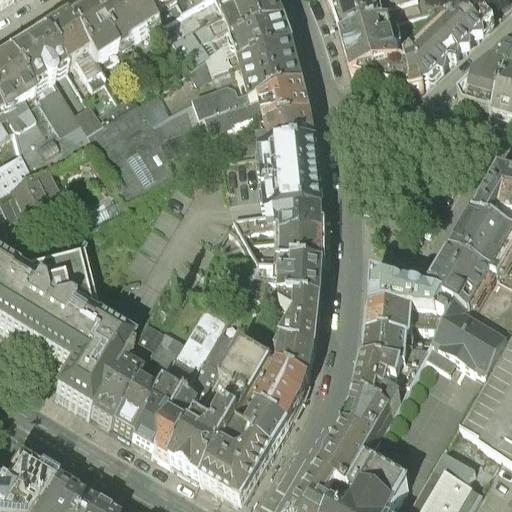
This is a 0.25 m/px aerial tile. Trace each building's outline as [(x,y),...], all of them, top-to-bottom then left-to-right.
[(0,0),(0,14),(22,0),(0,0)] [(106,0),(86,13),(116,60),(162,31),(155,21),(141,0),(106,0)] [(141,0),(155,21),(175,9),(176,9),(174,6),(169,0),(141,0)] [(222,0),(217,4),(215,5),(224,26),(273,3),(271,0),(222,0)] [(325,0),(334,21),(382,8),(376,0),(325,0)] [(411,0),(382,8),(334,21),(343,46),(388,33),(420,23),(416,9),(411,0)] [(511,0),(491,0),(489,3),(507,21),(511,15),(511,0)] [(285,31),(273,3),(224,26),(209,33),(194,41),(201,52),(229,39),(235,52),(285,31)] [(116,60),(86,13),(81,16),(72,22),(64,27),(87,64),(96,78),(118,64),(116,60)] [(413,60),(438,85),(495,32),(482,18),(478,21),(461,16),(460,15),(413,60)] [(87,64),(64,27),(58,31),(41,41),(64,78),(74,71),(87,64)] [(294,55),(285,31),(235,52),(233,53),(241,75),(294,55)] [(343,46),(353,85),(400,72),(396,58),(402,57),(398,41),(391,43),(388,33),(343,46)] [(40,42),(35,45),(30,48),(19,55),(6,63),(31,102),(33,106),(36,110),(54,139),(59,146),(70,140),(78,135),(77,132),(74,128),(56,98),(52,92),(53,91),(54,90),(54,89),(54,88),(57,88),(60,86),(65,83),(64,78),(41,41),(40,42)] [(201,52),(194,41),(175,53),(191,79),(210,66),(201,52)] [(188,81),(195,91),(211,80),(216,95),(219,104),(229,100),(237,103),(238,108),(248,104),(241,75),(233,53),(223,57),(210,66),(191,79),(188,81)] [(297,68),(294,55),(241,75),(248,104),(252,115),(261,112),(304,97),(297,68)] [(438,85),(413,60),(405,68),(407,74),(400,72),(353,85),(353,86),(410,102),(422,99),(438,85)] [(511,61),(508,60),(459,106),(464,117),(494,126),(507,86),(511,76),(511,61)] [(31,102),(6,63),(0,67),(0,123),(2,126),(33,106),(31,102)] [(87,64),(74,71),(90,98),(103,90),(96,78),(87,64)] [(511,76),(507,86),(494,126),(511,130),(511,76)] [(266,137),(311,126),(304,97),(261,112),(266,137)] [(252,115),(248,104),(238,108),(237,103),(229,100),(219,104),(193,113),(204,133),(207,132),(252,115)] [(155,103),(135,115),(159,154),(160,153),(204,133),(193,113),(169,125),(155,103)] [(167,169),(160,153),(159,154),(135,115),(128,104),(117,111),(94,125),(90,118),(83,123),(74,128),(77,132),(78,135),(80,134),(94,161),(89,164),(90,165),(107,190),(124,216),(175,189),(167,169)] [(33,106),(2,126),(12,142),(13,143),(19,167),(19,168),(31,192),(46,184),(90,165),(89,164),(94,161),(80,134),(78,135),(70,140),(59,146),(54,139),(36,110),(33,106)] [(252,115),(207,132),(210,144),(232,136),(234,145),(266,137),(261,112),(252,115)] [(311,126),(266,137),(269,151),(260,153),(261,165),(317,157),(311,126)] [(204,133),(160,153),(167,169),(189,159),(185,150),(210,144),(207,132),(204,133)] [(267,227),(276,226),(323,221),(322,210),(317,157),(261,165),(266,216),(267,227)] [(0,207),(9,203),(31,192),(19,168),(0,177),(0,207)] [(511,186),(500,183),(482,213),(474,226),(493,236),(500,224),(511,228),(511,186)] [(60,211),(46,184),(31,192),(9,203),(27,239),(65,220),(60,211)] [(27,239),(9,203),(0,207),(0,252),(27,239)] [(71,205),(60,211),(65,220),(78,247),(90,241),(71,205)] [(324,245),(323,221),(276,226),(276,231),(281,234),(283,248),(324,245)] [(277,248),(283,248),(281,234),(276,231),(276,226),(267,227),(234,230),(241,243),(249,242),(251,240),(276,237),(277,248)] [(497,290),(511,265),(511,245),(493,236),(474,226),(462,245),(451,264),(497,290)] [(324,245),(283,248),(283,266),(283,276),(323,277),(324,245)] [(511,298),(497,290),(451,264),(428,301),(444,311),(456,318),(467,324),(467,323),(469,324),(472,319),(508,341),(507,343),(511,345),(511,344),(511,298)] [(16,281),(13,285),(12,284),(13,283),(0,275),(0,337),(69,379),(54,404),(81,419),(89,424),(119,372),(127,360),(131,353),(124,349),(97,333),(96,332),(95,333),(94,333),(96,329),(97,328),(82,266),(80,265),(15,280),(16,281)] [(511,265),(497,290),(511,298),(511,265)] [(283,266),(254,266),(260,275),(283,276),(283,266)] [(247,298),(263,307),(265,304),(267,288),(282,290),(283,276),(260,275),(255,284),(247,298)] [(323,277),(283,276),(282,290),(281,309),(297,310),(321,311),(323,277)] [(418,299),(373,285),(370,318),(436,326),(444,311),(428,301),(428,302),(418,299)] [(281,318),(296,326),(297,310),(281,309),(281,318)] [(316,362),(321,311),(297,310),(296,326),(282,352),(316,362)] [(186,354),(166,389),(186,401),(186,400),(222,340),(231,325),(215,316),(211,313),(186,354)] [(436,326),(370,318),(368,347),(408,350),(408,351),(411,351),(412,333),(417,334),(417,337),(420,340),(420,341),(442,342),(447,333),(436,326)] [(427,369),(448,382),(454,371),(487,390),(507,355),(464,329),(467,324),(456,318),(447,333),(442,342),(428,366),(427,369)] [(127,360),(119,372),(140,384),(164,344),(144,331),(131,353),(127,360)] [(186,401),(172,424),(180,429),(192,436),(197,428),(220,388),(241,353),(222,340),(186,400),(186,401)] [(140,384),(133,396),(154,408),(166,389),(186,354),(166,342),(164,344),(140,384)] [(511,346),(507,355),(487,390),(459,437),(479,449),(478,451),(511,474),(511,346)] [(408,350),(368,347),(364,375),(421,379),(427,369),(428,366),(407,364),(408,351),(408,350)] [(280,377),(309,391),(316,362),(282,352),(277,360),(282,363),(277,376),(280,377)] [(272,369),(241,353),(220,388),(232,395),(234,398),(220,422),(221,422),(236,431),(247,412),(270,372),(272,369)] [(140,384),(119,372),(89,424),(109,436),(133,396),(140,384)] [(247,412),(256,418),(280,377),(277,376),(270,372),(247,412)] [(421,379),(364,375),(357,404),(393,426),(402,412),(387,403),(389,396),(391,397),(393,393),(410,398),(421,379)] [(256,418),(258,419),(289,437),(303,410),(309,391),(280,377),(256,418)] [(232,395),(220,388),(197,428),(215,438),(215,434),(221,422),(220,422),(234,398),(232,395)] [(166,389),(154,408),(130,448),(151,461),(172,424),(186,401),(166,389)] [(109,436),(130,448),(154,408),(133,396),(109,436)] [(354,511),(355,511),(345,506),(366,471),(393,426),(357,404),(356,405),(357,406),(355,411),(356,412),(353,418),(357,420),(345,440),(337,453),(332,454),(334,458),(331,462),(330,462),(325,470),(326,471),(318,484),(313,485),(314,491),(309,499),(304,500),(306,505),(301,511),(354,511)] [(247,437),(258,419),(256,418),(247,412),(236,431),(247,437)] [(273,462),(289,437),(258,419),(247,437),(250,438),(259,444),(255,451),(273,462)] [(197,428),(192,436),(171,473),(201,490),(222,456),(236,431),(221,422),(215,434),(215,438),(197,428)] [(171,473),(192,436),(180,429),(172,424),(151,461),(171,473)] [(247,437),(236,431),(222,456),(235,464),(250,438),(247,437)] [(222,456),(201,490),(237,511),(243,511),(273,462),(255,451),(249,461),(237,465),(235,464),(222,456)] [(477,511),(482,504),(467,495),(475,480),(445,461),(415,511),(477,511)] [(375,476),(366,471),(345,506),(355,511),(354,511),(398,511),(409,496),(375,476)] [(0,511),(42,511),(53,495),(15,472),(0,497),(0,511)] [(81,511),(53,495),(42,511),(81,511)]
